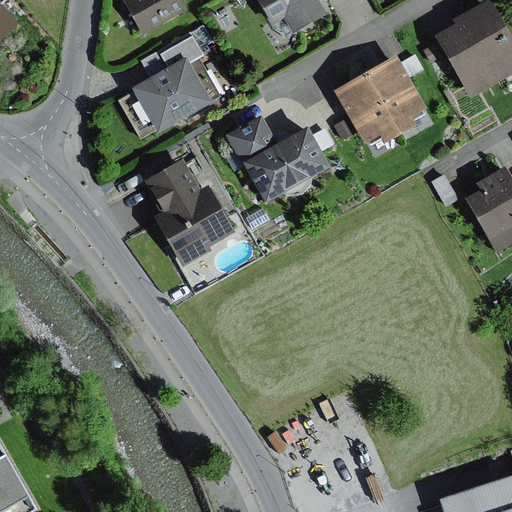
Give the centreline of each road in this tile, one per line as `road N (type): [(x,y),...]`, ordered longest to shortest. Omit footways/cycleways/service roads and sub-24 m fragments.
road 1 (residential): [(275,511),(202,376),(80,207),(20,149)]
road 2 (residential): [(20,149),(45,130),(73,88),(85,0)]
